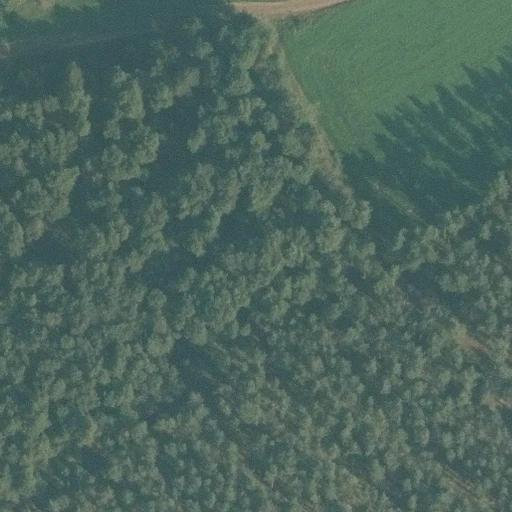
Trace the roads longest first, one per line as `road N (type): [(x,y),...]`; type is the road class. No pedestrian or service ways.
road 1 (track): [(282,11),(284,45),(309,107),(406,268),(511,368)]
road 2 (track): [(287,52),(235,89),(0,212)]
road 3 (track): [(0,59),(282,11)]
road 4 (track): [(511,398),(354,511)]
